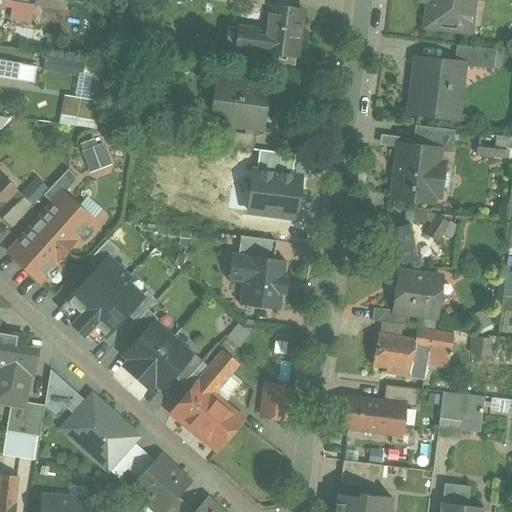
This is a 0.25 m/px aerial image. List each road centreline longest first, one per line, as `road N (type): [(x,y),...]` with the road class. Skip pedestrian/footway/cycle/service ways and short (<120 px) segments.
road 1 (residential): [(362,0),(295,511)]
road 2 (residential): [(250,511),(0,287)]
